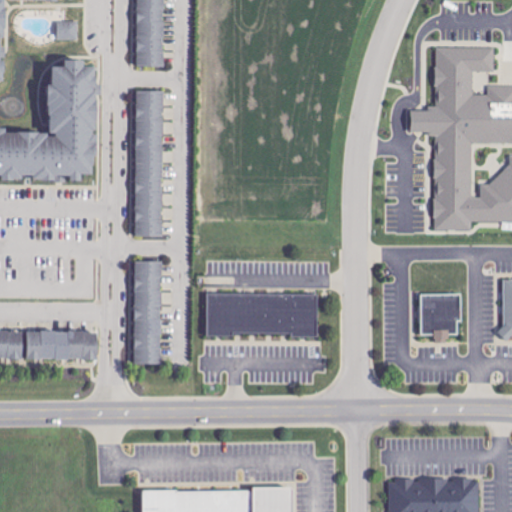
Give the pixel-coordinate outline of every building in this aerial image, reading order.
[(54,0),(77,1),(77,0),(0,0),(0,80),(5,81),(6,37),(6,0),(54,0)] [(165,0),(139,0),(138,67),(165,67),(165,0)] [(79,41),(79,22),(59,21),(58,40),(79,41)] [(436,230),(473,231),(473,222),(511,222),(511,85),(489,86),(489,95),(474,95),(474,88),(487,88),(487,71),(495,71),(496,48),(437,47),(437,107),(429,107),(429,111),(413,111),(413,134),(436,134),(436,230)] [(0,135),(12,135),(12,134),(34,133),(33,135),(42,134),(42,138),(50,137),(50,134),(44,134),(44,116),(43,116),(43,106),(42,106),(42,85),(46,85),(46,67),(59,68),(59,61),(78,62),(78,68),(89,68),(89,77),(90,77),(90,89),(87,89),(87,93),(90,93),(90,102),(91,101),(91,123),(90,123),(90,132),(87,132),(87,135),(92,135),(91,157),(88,156),(88,166),(86,166),(87,175),(75,175),(75,181),(64,181),(64,176),(49,177),(49,182),(37,182),(37,181),(28,181),(28,177),(16,177),(16,181),(8,181),(8,183),(0,182),(0,135)] [(164,238),(165,91),(138,91),(137,237),(164,238)] [(163,262),(137,262),(136,365),(163,365),(163,262)] [(319,295),(209,294),(209,336),(319,336),(319,295)] [(463,294),(421,295),(422,336),(437,336),(437,342),(450,342),(450,335),(460,335),(459,323),(464,323),(463,294)] [(0,359),(25,359),(24,331),(0,331),(0,359)] [(28,333),(29,360),(100,360),(99,332),(28,333)] [(480,511),(480,479),(390,481),(390,511),(480,511)] [(293,511),(293,490),(144,491),(144,511),(293,511)]
